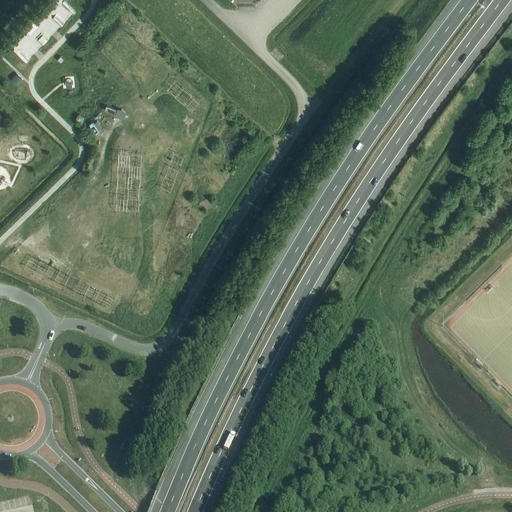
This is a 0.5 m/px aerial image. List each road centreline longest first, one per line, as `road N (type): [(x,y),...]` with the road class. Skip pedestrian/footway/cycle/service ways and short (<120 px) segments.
road 1 (motorway): [(194,511),(263,366),(353,209),(504,0)]
road 2 (motorway): [(469,0),(335,186),(226,381),(166,511)]
road 3 (residential): [(0,290),(26,299),(46,320),(27,384)]
